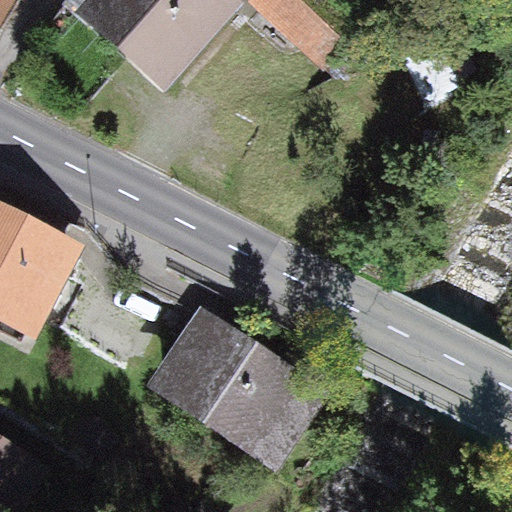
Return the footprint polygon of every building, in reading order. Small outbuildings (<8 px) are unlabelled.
[(233,11),(220,0),(94,0),(86,9),(169,83),(233,11)] [(334,0),(267,0),(263,5),(341,74),(375,36),(334,0)] [(462,78),(487,64),(458,12),(433,25),(462,78)] [(0,311),(30,327),(67,254),(0,220),(0,311)] [(206,326),(165,388),(274,460),(315,399),(206,326)] [(0,453),(0,511),(6,511),(31,473),(0,453)]
